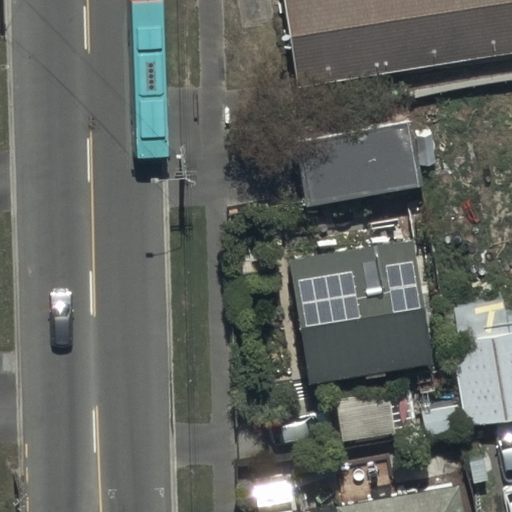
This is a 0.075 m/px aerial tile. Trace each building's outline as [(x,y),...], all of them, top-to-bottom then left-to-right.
[(511,0),(286,0),(296,65),(511,30),(511,0)] [(407,99),(290,113),(298,176),(414,162),(407,99)] [(408,222),(286,238),(303,360),(425,344),(408,222)] [(511,398),(511,313),(450,324),(463,407),(511,398)] [(403,372),(331,379),(335,423),(408,415),(403,372)] [(462,511),(456,467),(332,485),(335,511),(462,511)]
